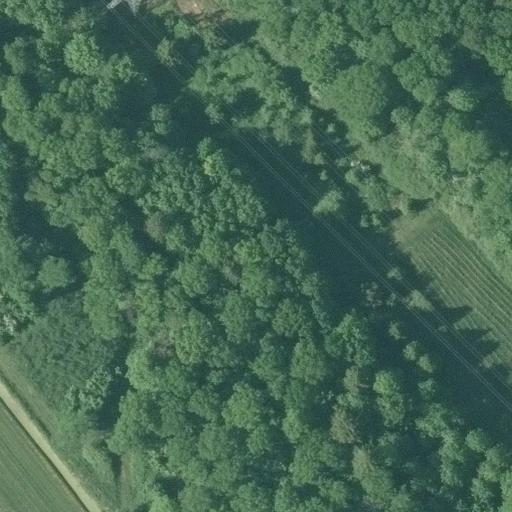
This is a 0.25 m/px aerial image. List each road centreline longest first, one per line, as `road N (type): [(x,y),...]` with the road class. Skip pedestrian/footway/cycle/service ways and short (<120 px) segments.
road 1 (track): [(511,313),(403,190),(327,123)]
road 2 (track): [(124,511),(0,354)]
